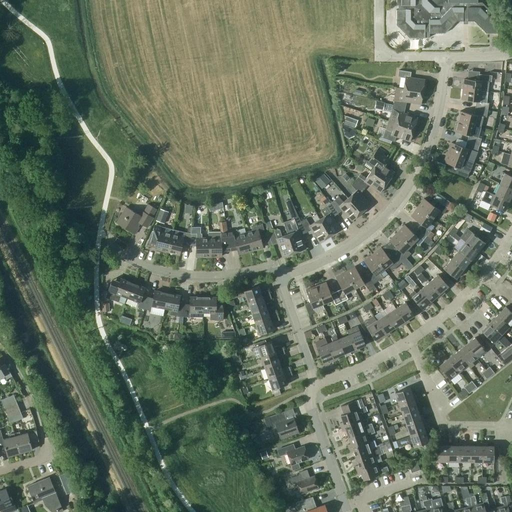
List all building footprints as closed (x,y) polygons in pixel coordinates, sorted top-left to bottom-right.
[(396,0),(396,5),(398,5),(398,9),(396,9),(396,25),(409,38),(429,38),(429,33),(445,33),(457,21),(474,21),(486,33),(497,33),(497,18),(482,2),(477,2),(477,0),(396,0)] [(403,89),(423,92),(425,79),(410,77),(411,72),(399,70),(398,76),(400,77),(399,88),(403,89)] [(464,79),(463,89),(480,91),(488,92),(489,81),(491,82),(492,75),(479,74),(479,80),(464,79)] [(403,89),(399,88),(395,87),(394,99),(393,105),(405,107),(407,102),(421,104),(423,92),(403,89)] [(479,101),(480,91),(463,89),(461,100),(476,101),(475,108),(488,110),(489,103),(479,101)] [(385,103),(376,101),(374,108),(383,110),(385,103)] [(404,113),(405,107),(393,105),(392,110),(388,121),(414,129),(418,118),(404,113)] [(487,117),(488,110),(475,108),(474,114),(460,111),(457,121),(474,125),(474,126),(481,127),(484,116),(487,117)] [(358,120),(347,115),(344,123),(355,128),(358,120)] [(414,129),(388,121),(382,138),(394,142),(396,136),(410,141),(414,129)] [(469,135),(467,141),(479,145),(481,138),(478,137),(481,127),(474,126),(474,125),(457,121),(455,131),(457,132),(466,134),(467,134),(468,134),(469,135)] [(477,151),(479,145),(467,141),(467,142),(465,147),(455,144),(453,143),(451,142),(447,152),(464,158),(473,162),(477,152),(477,151)] [(387,157),(384,155),(386,152),(378,147),(368,162),(367,161),(365,161),(362,165),(371,171),(387,182),(394,172),(382,164),(387,157)] [(473,162),(447,152),(444,162),(457,167),(455,173),(467,177),(469,171),(473,162)] [(511,154),(510,154),(504,152),(501,160),(506,161),(506,164),(507,164),(507,165),(511,166),(511,154)] [(355,181),(364,189),(368,184),(380,192),(387,182),(371,171),(366,178),(360,174),(358,176),(355,181)] [(511,176),(505,173),(500,183),(511,189),(511,176)] [(319,186),(327,178),(323,174),(315,181),(319,186)] [(331,198),(341,190),(334,181),(324,188),(331,198)] [(356,190),(348,198),(361,212),(370,204),(360,193),(364,189),(355,181),(351,185),(356,190)] [(495,194),(511,201),(511,200),(511,196),(511,193),(511,189),(500,183),(495,194)] [(511,201),(495,194),(486,190),(481,200),(490,204),(504,211),(507,205),(509,206),(511,201)] [(328,201),(324,196),(320,199),(324,205),(328,201)] [(361,212),(348,198),(343,202),(338,196),(334,200),(330,203),(337,213),(342,210),(352,221),(361,212)] [(479,200),(473,197),(472,200),(470,203),(476,206),(479,200)] [(417,207),(432,218),(439,210),(443,213),(447,208),(437,201),(434,206),(424,198),(417,207)] [(290,199),(285,201),(288,209),(294,207),(290,199)] [(324,216),(319,219),(330,236),(340,229),(333,217),(337,213),(330,203),(325,207),(321,210),(324,216)] [(152,217),(156,209),(147,204),(143,211),(140,215),(126,207),(116,223),(134,234),(140,224),(147,227),(153,217),(152,217)] [(421,224),(417,228),(426,236),(430,239),(434,234),(430,231),(426,227),(432,218),(417,207),(411,216),(421,224)] [(158,215),(156,221),(164,224),(166,218),(158,215)] [(293,232),(287,234),(294,253),(306,248),(301,235),(306,232),(301,221),(300,221),(299,217),(289,220),(293,232)] [(330,236),(319,219),(310,225),(306,218),(301,221),(306,232),(311,229),(319,242),(330,236)] [(221,250),(229,249),(227,232),(228,232),(226,221),(219,222),(221,233),(221,238),(209,238),(209,256),(221,256),(221,250)] [(246,233),(251,250),(263,247),(260,237),(265,235),(262,223),(256,225),(251,227),(252,231),(246,233)] [(484,223),(480,230),(488,235),(492,228),(484,223)] [(426,236),(417,228),(413,233),(404,224),(397,232),(410,246),(414,242),(418,246),(422,241),(426,236)] [(146,245),(150,246),(150,247),(167,251),(173,229),(155,225),(153,231),(152,231),(146,245)] [(185,232),(173,229),(167,251),(179,254),(182,244),(189,245),(190,233),(187,232),(185,232)] [(294,253),(287,234),(282,236),(279,229),(274,231),(268,233),(272,245),(277,243),(282,257),(294,253)] [(477,236),(473,233),(468,229),(461,238),(465,242),(479,253),(482,249),(480,248),(487,239),(479,233),(477,236)] [(227,232),(229,249),(237,248),(239,254),(251,250),(246,233),(239,235),(238,230),(233,232),(228,232),(227,232)] [(461,238),(455,233),(450,230),(448,233),(459,242),(461,238)] [(408,270),(413,266),(406,258),(410,254),(406,249),(410,246),(397,232),(389,240),(398,249),(393,253),(401,262),(408,270)] [(195,233),(190,233),(189,245),(196,246),(196,256),(209,256),(209,238),(202,238),(202,234),(201,233),(196,233),(195,233)] [(435,244),(429,239),(426,243),(432,247),(435,244)] [(476,257),(479,253),(465,242),(458,250),(470,260),(474,255),(476,257)] [(381,247),(372,254),(384,269),(388,266),(392,270),(401,262),(393,253),(389,257),(381,247)] [(470,260),(458,250),(451,259),(465,271),(468,267),(466,266),(470,260)] [(384,269),(372,254),(363,261),(371,271),(366,274),(373,284),(378,280),(383,277),(380,272),(384,269)] [(427,258),(417,268),(420,272),(424,269),(422,268),(430,261),(427,258)] [(465,271),(451,259),(444,268),(456,278),(460,273),(462,275),(465,271)] [(375,287),(373,284),(366,274),(361,277),(355,266),(345,272),(354,288),(364,283),(369,291),(375,287)] [(345,294),(354,288),(345,272),(335,277),(342,288),(336,291),(341,302),(348,299),(345,294)] [(426,279),(421,273),(417,277),(421,283),(426,279)] [(438,274),(429,282),(441,295),(445,292),(443,290),(448,286),(438,274)] [(120,295),(127,298),(133,283),(121,278),(120,281),(112,278),(105,297),(113,300),(117,301),(120,295)] [(408,284),(403,279),(397,285),(401,290),(408,284)] [(335,305),(341,302),(336,291),(331,294),(326,282),(316,286),(323,304),(333,300),(335,305)] [(438,299),(441,295),(429,282),(421,289),(431,301),(436,297),(438,299)] [(145,288),(133,283),(127,298),(139,302),(137,307),(144,309),(147,297),(142,295),(145,288)] [(244,291),(248,302),(270,294),(268,289),(261,292),(258,286),(244,291)] [(325,309),(323,304),(316,286),(305,290),(310,302),(304,304),(309,315),(325,309)] [(433,303),(431,301),(421,289),(416,293),(413,290),(409,294),(422,309),(427,304),(429,306),(433,303)] [(153,298),(147,297),(144,309),(151,311),(152,306),(164,308),(167,293),(154,291),(154,294),(153,298)] [(180,296),(167,293),(164,308),(171,310),(170,314),(176,315),(183,316),(184,304),(178,303),(180,296)] [(270,294),(248,302),(252,313),(266,307),(264,301),(272,299),(270,294)] [(203,312),(203,297),(190,297),(190,305),(184,304),(183,316),(190,317),(203,317),(203,312)] [(216,297),(203,297),(203,312),(210,313),(210,320),(221,320),(221,318),(221,305),(216,305),(216,297)] [(235,306),(233,300),(226,303),(228,308),(235,306)] [(396,308),(405,323),(409,321),(408,319),(414,315),(405,302),(396,308)] [(505,306),(497,314),(510,327),(511,324),(511,312),(509,310),(505,306)] [(268,314),(266,307),(252,313),(255,323),(278,315),(276,311),(268,314)] [(386,314),(394,327),(400,324),(401,326),(405,323),(396,308),(386,314)] [(383,309),(373,316),(376,320),(386,336),(390,333),(389,331),(394,327),(386,314),(384,311),(383,309)] [(489,323),(502,335),(510,327),(497,314),(489,323)] [(278,315),(255,323),(259,334),(274,329),(272,323),(279,320),(278,315)] [(382,338),(386,336),(376,320),(373,316),(363,322),(366,327),(375,340),(381,336),(382,338)] [(494,343),(502,335),(489,323),(481,331),(494,343)] [(365,345),(359,330),(357,326),(347,330),(349,335),(348,335),(355,352),(360,350),(359,347),(365,345)] [(339,333),(336,334),(338,339),(344,354),(350,351),(351,353),(355,352),(348,335),(345,336),(341,338),(339,333)] [(327,343),(334,360),(339,359),(338,356),(344,354),(338,339),(337,339),(336,336),(331,338),(332,341),(327,343)] [(466,344),(477,358),(486,351),(475,337),(466,344)] [(325,338),(314,342),(317,348),(322,362),(329,360),(330,362),(334,360),(327,343),(325,338)] [(256,358),(261,357),(283,349),(281,344),(274,347),(272,341),(266,343),(265,340),(254,344),(255,347),(253,348),(256,358)] [(468,365),(467,365),(470,368),(474,365),(472,362),(477,358),(466,344),(457,352),(468,365)] [(511,358),(511,344),(500,354),(503,359),(507,363),(511,358)] [(261,357),(265,367),(279,362),(277,356),(285,353),(283,349),(261,357)] [(459,372),(467,365),(468,365),(457,352),(448,359),(459,372)] [(450,380),(459,372),(448,359),(439,366),(450,380)] [(265,367),(268,378),(291,370),(289,366),(281,369),(279,362),(265,367)] [(0,377),(5,375),(7,379),(12,375),(5,363),(0,366),(0,377)] [(489,366),(485,370),(490,376),(494,373),(489,366)] [(292,375),(291,370),(268,378),(272,389),(287,384),(285,378),(292,375)] [(485,370),(482,373),(487,379),(490,376),(485,370)] [(472,381),(468,384),(473,390),(477,387),(472,381)] [(473,390),(468,384),(464,387),(469,393),(473,390)] [(395,392),(399,403),(416,397),(414,393),(412,394),(410,387),(395,392)] [(4,406),(16,401),(14,394),(1,399),(4,406)] [(399,403),(402,414),(417,409),(415,403),(417,402),(416,397),(399,403)] [(339,423),(341,427),(361,420),(358,413),(361,412),(361,413),(367,411),(365,406),(360,408),(357,400),(341,406),(344,414),(340,415),(343,422),(339,423)] [(4,406),(6,412),(18,407),(16,401),(4,406)] [(6,412),(8,417),(21,412),(18,407),(6,412)] [(417,409),(402,414),(406,425),(423,419),(422,414),(419,415),(417,409)] [(287,421),(283,411),(264,418),(268,430),(276,427),(280,437),(299,431),(294,418),(287,421)] [(21,412),(8,417),(11,423),(23,418),(21,412)] [(425,423),(423,419),(406,425),(410,436),(425,430),(423,424),(425,423)] [(363,427),(361,420),(341,427),(342,431),(346,430),(348,437),(373,428),(371,423),(366,425),(366,426),(363,427)] [(350,443),(347,444),(349,449),(368,442),(366,434),(369,433),(369,434),(375,432),(373,428),(348,437),(350,443)] [(20,453),(14,432),(9,433),(10,437),(3,439),(1,430),(0,430),(0,449),(6,448),(8,456),(20,453)] [(14,432),(20,453),(32,450),(31,443),(39,441),(36,430),(20,435),(19,430),(14,432)] [(396,441),(392,442),(394,448),(398,447),(412,442),(414,447),(431,441),(429,436),(427,437),(425,430),(410,436),(396,441)] [(368,442),(349,449),(350,453),(353,452),(356,458),(381,449),(379,445),(373,447),(374,448),(371,449),(368,442)] [(436,461),(448,461),(448,446),(441,445),(441,443),(436,443),(436,461)] [(448,446),(448,461),(459,461),(459,443),(454,443),(454,446),(448,446)] [(464,443),(459,443),(459,461),(470,461),(470,446),(464,446),(464,443)] [(477,446),(470,446),(470,461),(482,461),(482,443),(477,443),(477,446)] [(487,443),(482,443),(482,461),(493,461),(493,446),(486,446),(487,443)] [(290,445),(277,449),(279,455),(283,454),(287,452),(291,464),(293,470),(300,467),(298,462),(305,460),(309,458),(304,446),(302,447),(295,449),(292,451),(290,445)] [(358,465),(355,466),(356,470),(376,463),(373,456),(376,455),(377,456),(382,454),(389,452),(387,447),(381,449),(356,458),(358,465)] [(269,457),(266,450),(260,453),(262,459),(269,457)] [(376,463),(356,470),(358,474),(361,473),(363,480),(388,471),(387,466),(381,468),(382,469),(379,470),(376,463)] [(417,463),(409,465),(411,472),(419,469),(417,463)] [(309,477),(307,469),(299,472),(300,474),(289,478),(291,484),(297,482),(301,493),(318,487),(314,475),(309,477)] [(62,508),(49,477),(27,486),(34,503),(45,498),(46,501),(53,508),(55,511),(62,508)] [(11,511),(15,510),(6,488),(0,490),(0,510),(1,511),(11,511)] [(426,509),(418,511),(430,511),(427,499),(426,495),(421,497),(422,501),(424,506),(425,506),(426,509)] [(474,495),(470,497),(471,502),(473,511),(485,511),(483,502),(483,503),(475,504),(475,502),(476,501),(474,495)] [(504,505),(496,507),(497,511),(509,511),(507,502),(511,501),(509,495),(505,496),(500,497),(501,503),(503,502),(504,505)] [(315,508),(311,497),(295,502),(298,511),(327,511),(325,504),(315,508)] [(468,506),(461,508),(461,511),(473,511),(471,502),(470,497),(465,498),(466,504),(468,503),(468,506)] [(432,498),(427,499),(430,511),(442,511),(441,506),(443,505),(441,498),(432,500),(432,498)] [(487,500),(482,502),(483,503),(483,502),(484,507),(485,511),(497,511),(496,507),(488,509),(488,506),(489,506),(487,500)] [(461,511),(461,508),(453,510),(452,507),(454,507),(452,501),(447,502),(449,511),(461,511)]
